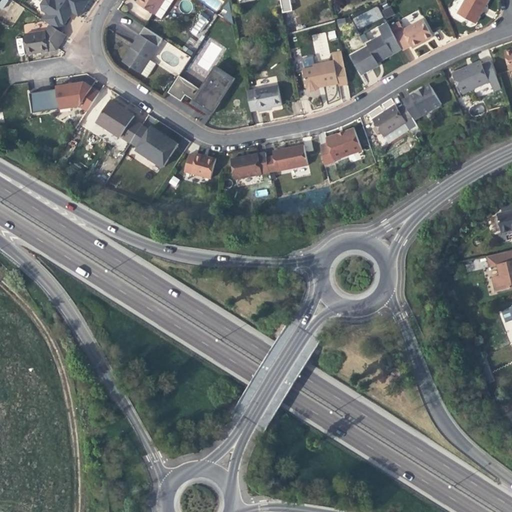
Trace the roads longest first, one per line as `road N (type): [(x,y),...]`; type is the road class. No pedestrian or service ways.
road 1 (trunk): [(511,508),(0,187)]
road 2 (trunk): [(0,215),(472,511)]
road 3 (residential): [(106,0),(92,31),(101,66),(195,132),(220,139),(340,112),(511,25)]
road 4 (trunk): [(315,258),(194,258),(147,245),(0,164)]
road 5 (trunk): [(0,242),(41,276),(69,314),(158,465),(167,496)]
road 6 (track): [(76,511),(67,384),(35,314),(0,284)]
road 7 (trunk): [(511,480),(465,447),(426,392),(398,295),(381,286)]
road 8 (residential): [(378,246),(421,205),(511,150)]
